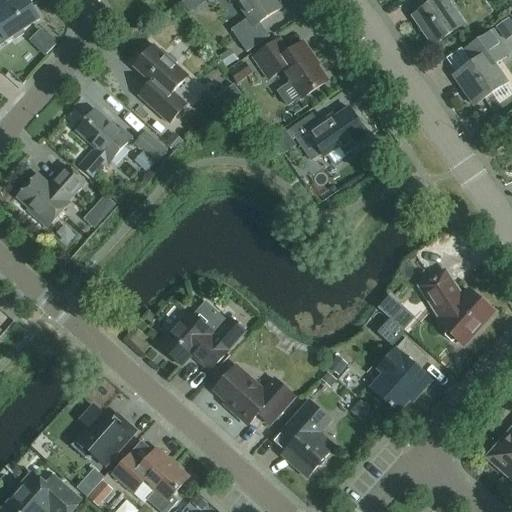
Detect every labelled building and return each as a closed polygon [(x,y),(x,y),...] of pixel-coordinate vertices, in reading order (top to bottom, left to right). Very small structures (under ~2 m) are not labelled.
[(18,0),(7,7),(2,0),(0,0),(0,33),(6,42),(13,38),(16,40),(24,35),(23,31),(39,21),(25,0),(18,0)] [(186,0),(182,3),(183,5),(189,14),(209,0),(186,0)] [(234,0),(248,19),(231,31),(247,54),(269,38),(260,24),(280,10),(273,0),(234,0)] [(433,47),(464,26),(449,4),(451,2),(449,0),(416,0),(423,10),(413,18),(433,47)] [(509,55),(493,32),(462,53),(471,65),(454,77),(474,107),(507,84),(494,66),(509,55)] [(289,53),(280,40),(253,59),(268,81),(282,71),(302,100),(328,82),(313,59),(314,58),(304,43),(289,53)] [(165,56),(154,46),(134,69),(151,84),(139,98),(169,125),(187,105),(173,93),(188,77),(176,66),(176,61),(170,55),(165,56)] [(245,63),(229,73),(235,85),(252,75),(245,63)] [(365,131),(349,109),(328,124),(326,120),(319,125),(313,115),(290,131),(297,141),(311,163),(322,155),(325,159),(342,147),(346,154),(367,140),(362,133),(365,131)] [(118,132),(99,115),(80,135),(96,149),(80,168),(95,181),(108,165),(132,139),(121,129),(118,132)] [(136,144),(157,163),(166,153),(145,134),(136,144)] [(282,156),(294,152),(289,138),(277,142),(282,156)] [(67,203),(85,183),(67,167),(50,187),(37,176),(17,199),(30,210),(28,212),(48,229),(69,205),(67,203)] [(94,207),(106,218),(116,206),(105,195),(94,207)] [(459,293),(445,272),(420,288),(442,323),(439,326),(446,332),(444,334),(444,337),(450,342),(453,342),(456,340),(463,347),(493,314),(469,292),(461,301),(456,296),(459,293)] [(175,324),(169,330),(170,335),(159,347),(182,368),(194,354),(200,359),(197,362),(210,373),(245,333),(230,319),(216,335),(190,312),(179,325),(175,324)] [(391,322),(379,334),(393,346),(404,334),(391,322)] [(427,359),(406,340),(398,349),(396,348),(376,370),(384,378),(372,392),(398,414),(416,395),(418,397),(432,382),(417,369),(427,359)] [(330,370),(338,377),(348,366),(340,359),(330,370)] [(264,393),(235,367),(214,391),(226,402),(225,404),(235,413),(234,414),(248,426),(263,408),(275,419),(294,398),(274,381),(264,393)] [(355,405),(349,412),(363,425),(374,414),(360,401),(355,405)] [(307,479),(317,468),(320,468),(325,462),(325,459),(335,448),(320,434),(330,422),(309,402),(288,426),(300,437),(298,438),(299,443),(300,444),(286,460),(307,479)] [(87,407),(76,419),(87,429),(98,416),(87,407)] [(256,418),(267,428),(275,419),(263,409),(256,418)] [(117,428),(101,414),(71,447),(85,460),(95,459),(105,468),(136,432),(123,421),(117,428)] [(287,426),(272,442),(288,456),(299,444),(298,443),(298,438),(299,437),(287,426)] [(511,430),(487,459),(496,467),(495,469),(502,475),(504,474),(511,481),(511,430)] [(188,479),(157,450),(143,465),(131,454),(113,475),(133,494),(144,482),(155,492),(147,501),(158,511),(169,511),(178,502),(172,497),(188,479)] [(375,486),(388,473),(374,458),(361,471),(375,486)] [(18,493),(1,511),(47,511),(48,511),(49,511),(71,511),(81,502),(54,479),(45,489),(31,476),(16,492),(18,493)] [(102,504),(113,491),(103,482),(88,499),(102,511),(107,511),(109,510),(102,504)] [(133,495),(144,504),(154,492),(144,483),(133,495)] [(116,511),(138,511),(126,501),(116,511)]
